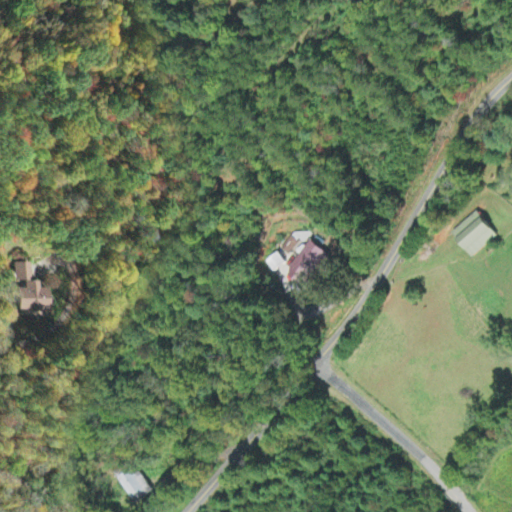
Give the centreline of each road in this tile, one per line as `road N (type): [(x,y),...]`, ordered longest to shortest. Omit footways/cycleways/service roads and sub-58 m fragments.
road 1 (residential): [(511,76),(475,116),(353,314),(186,511)]
road 2 (residential): [(470,511),(424,457),(313,363)]
